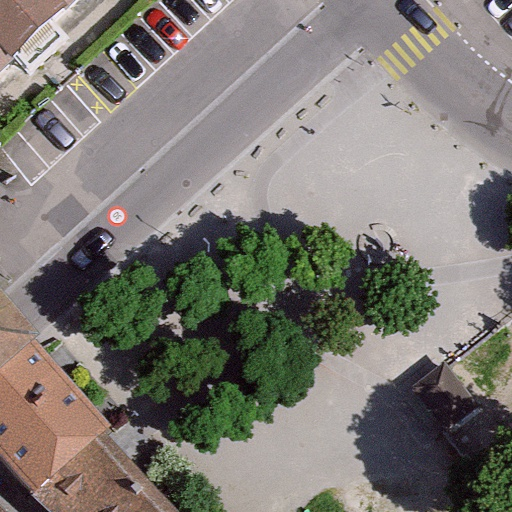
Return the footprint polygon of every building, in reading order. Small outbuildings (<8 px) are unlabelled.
[(0,0),(0,90),(102,0),(0,0)] [(0,401),(40,367),(2,322),(0,319),(0,401)] [(447,432),(479,405),(445,365),(413,392),(447,432)] [(40,367),(0,401),(0,475),(32,511),(38,511),(108,448),(40,367)] [(108,448),(38,511),(165,511),(115,456),(108,448)]
